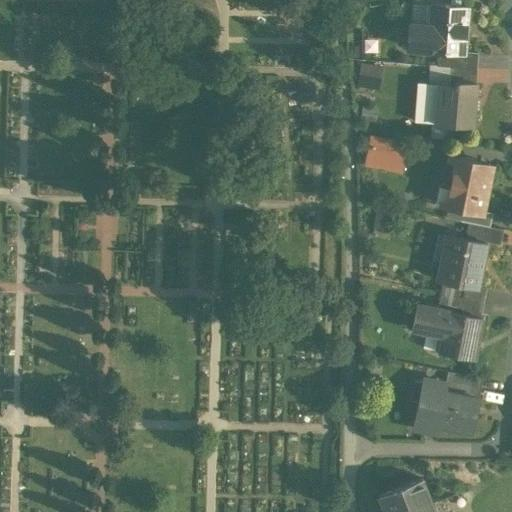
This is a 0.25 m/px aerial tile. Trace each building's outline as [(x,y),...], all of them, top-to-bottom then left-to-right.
[(467,4),(429,2),(428,22),(413,21),(410,24),(408,44),(411,48),(426,49),(426,48),(438,49),(463,51),(464,50),(467,4)] [(463,51),(438,49),(437,64),(451,65),(476,67),(478,51),(464,50),(463,51)] [(384,85),(385,62),(362,61),(361,84),(384,85)] [(437,64),(431,64),(430,82),(439,82),(454,83),(455,79),(450,78),(451,65),(437,64)] [(476,67),(451,65),(450,78),(455,79),(474,81),(475,68),(476,68),(476,67)] [(474,81),(455,79),(454,83),(439,82),(437,121),(437,122),(472,124),(475,81),(474,81)] [(430,82),(418,81),(416,120),(437,121),(439,82),(430,82)] [(405,142),(378,137),(376,145),(374,146),(375,144),(372,144),(372,146),(374,147),(370,149),(368,149),(365,163),(392,169),(397,147),(404,149),(405,142)] [(492,164),(457,157),(450,188),(452,189),(449,203),(447,202),(447,204),(462,207),(482,211),(483,210),(483,205),(488,181),(492,164)] [(482,211),(462,207),(459,220),(468,221),(489,226),(492,212),(483,210),(482,211)] [(489,226),(468,221),(465,236),(486,241),(489,226)] [(446,234),(437,232),(432,258),(441,260),(445,260),(450,235),(446,234)] [(465,236),(446,233),(446,234),(450,235),(445,260),(441,260),(437,278),(454,282),(477,286),(477,285),(486,241),(465,236)] [(477,286),(454,282),(452,294),(483,301),(486,287),(477,285),(477,286)] [(483,301),(452,294),(450,305),(461,307),(460,312),(480,316),(483,301)] [(460,312),(417,303),(413,328),(444,334),(441,349),(440,349),(440,350),(473,357),(481,316),(480,316),(460,312)] [(482,377),(447,370),(445,382),(446,382),(445,390),(464,394),(478,397),(482,377)] [(445,382),(423,378),(413,426),(436,431),(438,423),(436,423),(443,390),(445,390),(446,382),(445,382)] [(445,390),(443,390),(436,423),(438,423),(472,430),(478,397),(464,394),(445,390)] [(435,511),(421,477),(379,494),(385,511),(435,511)]
